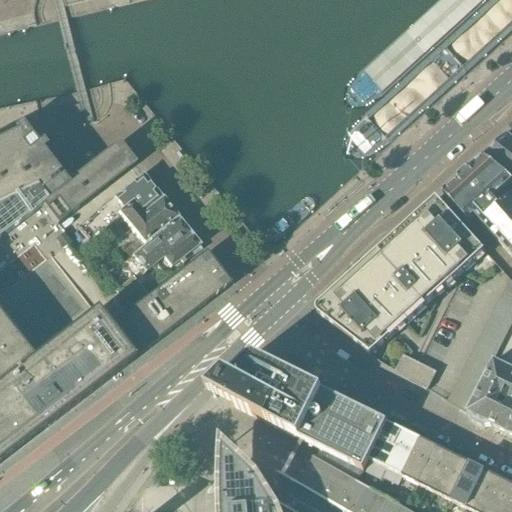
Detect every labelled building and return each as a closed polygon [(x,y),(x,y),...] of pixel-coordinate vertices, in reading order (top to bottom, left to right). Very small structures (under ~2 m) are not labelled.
[(0,240),(40,209),(56,229),(134,168),(117,146),(65,186),(40,154),(44,151),(44,150),(41,145),(40,145),(39,145),(38,146),(32,138),(29,140),(23,131),(20,127),(14,132),(15,134),(0,141),(0,240)] [(491,151),(483,158),(511,181),(511,139),(509,137),(508,136),(502,141),(500,143),(499,142),(491,150),(491,151)] [(457,181),(442,195),(443,195),(467,222),(474,216),(478,221),(511,259),(511,196),(499,206),(492,199),(505,188),(511,181),(483,158),(469,171),(468,171),(467,172),(467,173),(459,180),(459,179),(457,181)] [(91,245),(116,226),(122,220),(119,216),(132,206),(139,214),(145,208),(149,212),(162,202),(142,177),(99,208),(76,229),(91,245)] [(485,254),(459,225),(437,200),(427,209),(426,208),(424,210),(425,211),(417,218),(416,217),(415,218),(416,219),(407,227),(406,226),(405,227),(406,228),(397,236),(396,235),(396,236),(446,291),(447,290),(446,289),(454,282),(455,283),(456,282),(455,281),(464,273),(465,274),(466,273),(465,272),(474,264),(475,265),(476,264),(475,263),(485,254)] [(135,254),(171,225),(176,221),(162,202),(149,212),(145,208),(139,214),(132,206),(119,216),(122,220),(135,237),(142,245),(137,246),(132,250),(135,254)] [(135,254),(130,258),(144,275),(162,261),(170,271),(178,265),(181,268),(198,254),(201,252),(176,221),(171,225),(135,254)] [(357,271),(407,326),(407,325),(415,317),(416,318),(417,317),(416,316),(425,308),(426,309),(427,308),(426,307),(428,305),(435,309),(439,301),(436,298),(444,290),(445,292),(446,291),(396,236),(395,236),(396,237),(387,245),(387,244),(385,245),(386,246),(378,254),(377,253),(376,254),(376,255),(368,263),(367,262),(366,262),(367,263),(358,271),(357,270),(357,271)] [(226,285),(207,261),(204,256),(174,279),(200,311),(229,289),(226,285)] [(371,357),(386,344),(387,345),(388,344),(387,342),(395,335),(396,336),(398,335),(397,334),(405,326),(406,327),(407,326),(357,271),(356,272),(357,273),(348,280),(347,279),(346,280),(347,281),(339,289),(338,288),(336,289),(337,290),(329,298),(328,297),(327,298),(327,299),(318,307),(317,308),(317,310),(316,312),(317,314),(317,315),(318,317),(371,357)] [(147,300),(173,332),(200,311),(174,279),(147,300)] [(119,321),(141,351),(144,354),(173,332),(147,300),(119,321)] [(0,465),(43,432),(132,364),(127,357),(94,314),(32,361),(0,320),(0,465)] [(403,357),(409,360),(413,353),(405,345),(399,356),(403,357)] [(403,357),(395,372),(395,373),(427,392),(436,374),(409,360),(403,357)] [(226,377),(207,395),(211,397),(214,398),(214,399),(215,399),(220,401),(232,407),(300,441),(304,443),(322,452),(363,473),(369,462),(387,425),(272,367),(255,359),(253,358),(231,380),(229,379),(226,377)] [(493,363),(467,414),(469,416),(473,424),(477,426),(483,428),(493,428),(511,437),(511,371),(496,364),(493,363)] [(378,467),(386,471),(404,434),(397,430),(397,429),(396,429),(396,430),(387,425),(369,462),(378,467),(377,467),(378,468),(378,467)] [(404,434),(386,471),(394,475),(393,475),(394,476),(395,475),(402,479),(420,442),(413,438),(413,437),(412,437),(412,438),(404,434)] [(420,442),(402,479),(410,483),(410,484),(411,483),(418,487),(437,450),(429,446),(429,445),(428,446),(420,442)] [(222,465),(221,484),(221,503),(221,511),(289,511),(272,502),(257,478),(223,446),(222,465)] [(437,450),(418,487),(426,491),(427,492),(427,491),(434,495),(453,458),(445,454),(446,453),(445,453),(444,454),(437,450)] [(345,511),(407,511),(357,484),(363,474),(322,453),(317,461),(314,459),(309,469),(299,487),(345,511)] [(453,458),(434,495),(442,499),(443,500),(443,499),(451,503),(469,466),(461,462),(462,461),(461,461),(460,462),(453,458)] [(469,466),(451,503),(458,507),(459,508),(459,507),(467,511),(485,474),(477,470),(478,469),(477,469),(476,470),(469,466)] [(485,474),(467,511),(468,511),(486,511),(501,482),(493,478),(494,477),(493,477),(493,478),(485,474)] [(501,482),(486,511),(506,511),(511,500),(511,487),(510,486),(510,485),(509,485),(509,486),(501,482)]
